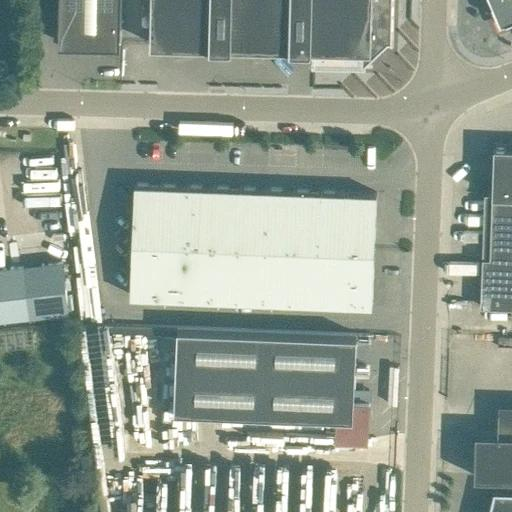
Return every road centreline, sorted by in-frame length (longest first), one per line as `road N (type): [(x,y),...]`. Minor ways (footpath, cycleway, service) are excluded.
road 1 (unclassified): [(0,100),(429,108)]
road 2 (unclassified): [(417,511),(429,108)]
